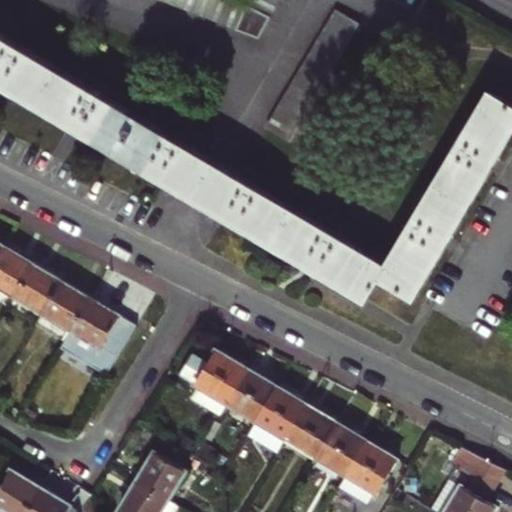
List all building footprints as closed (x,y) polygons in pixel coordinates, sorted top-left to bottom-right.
[(198,0),(180,0),(179,4),(194,10),(198,0)] [(214,0),(198,0),(194,10),(208,16),(214,0)] [(231,0),(214,0),(208,16),(223,22),(231,0)] [(238,27),(248,1),(244,0),(231,0),(223,22),(238,27)] [(279,0),(248,0),(248,1),(272,14),(279,0)] [(414,0),(411,6),(425,14),(432,0),(414,0)] [(261,36),(272,14),(248,1),(238,27),(261,36)] [(330,19),(354,33),(361,21),(337,8),(330,19)] [(323,32),(347,46),(354,33),(330,19),(323,32)] [(0,73),(183,183),(201,151),(0,30),(0,73)] [(323,32),(315,45),(339,60),(347,46),(323,32)] [(308,57),(332,71),(339,60),(315,45),(308,57)] [(332,71),(308,57),(300,72),(324,85),(332,71)] [(300,72),(292,85),(316,99),(324,85),(300,72)] [(316,99),(292,85),(284,98),(309,112),(316,99)] [(412,292),(511,125),(511,98),(491,86),(386,262),(240,174),(226,167),(209,198),(367,293),(379,272),(412,292)] [(309,112),(284,98),(277,110),(302,125),(309,112)] [(302,125),(277,110),(269,124),(293,138),(302,125)] [(183,183),(209,198),(226,167),(201,151),(183,183)] [(36,261),(7,245),(0,256),(0,284),(16,294),(36,261)] [(36,261),(16,294),(44,310),(63,278),(36,261)] [(92,295),(63,278),(44,310),(36,322),(66,338),(92,295)] [(122,312),(92,295),(66,338),(97,356),(122,312)] [(221,412),(228,399),(249,364),(219,346),(208,363),(193,354),(182,371),(201,383),(194,395),(221,412)] [(228,399),(259,417),(279,383),(249,364),(228,399)] [(279,383),(259,417),(251,430),(281,449),(289,436),(309,401),(279,383)] [(289,436),(319,454),(339,419),(309,401),(289,436)] [(339,419),(319,454),(349,473),(370,438),(339,419)] [(400,456),(370,438),(349,473),(342,486),(369,502),(377,489),(379,491),(400,456)] [(453,477),(434,508),(439,511),(491,511),(497,503),(489,499),(508,467),(506,465),(463,444),(454,461),(460,465),(453,477)] [(157,447),(138,478),(169,498),(188,466),(157,447)] [(0,511),(27,511),(45,484),(15,466),(0,492),(0,511)] [(174,511),(179,504),(169,498),(138,478),(119,509),(123,511),(174,511)] [(65,511),(72,500),(45,484),(27,511),(65,511)]
